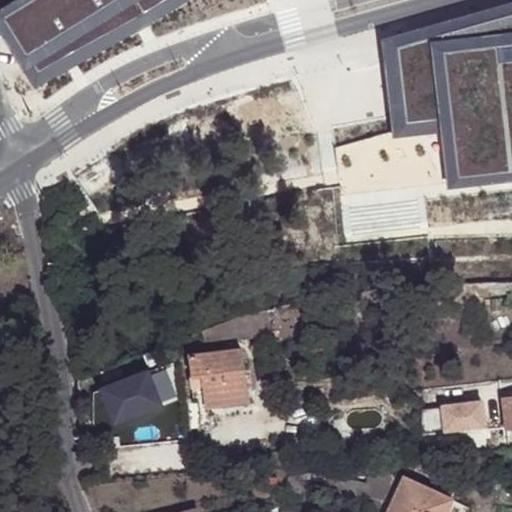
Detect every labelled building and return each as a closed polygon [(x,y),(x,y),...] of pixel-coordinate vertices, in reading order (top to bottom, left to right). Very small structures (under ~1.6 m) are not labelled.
[(23,0),(0,14),(0,47),(29,94),(157,30),(205,0),(23,0)] [(418,124),(511,111),(511,18),(408,50),(418,124)] [(451,240),(511,235),(511,171),(422,178),(424,203),(448,201),(451,240)] [(69,181),(51,192),(58,204),(77,193),(69,181)] [(329,199),(332,260),(412,256),(409,195),(329,199)] [(204,376),(207,397),(209,405),(254,399),(248,347),(191,354),(195,377),(204,376)] [(152,369),(103,386),(115,421),(164,403),(152,369)] [(197,398),(207,397),(204,376),(195,377),(197,398)] [(503,429),(511,428),(511,397),(500,398),(503,429)] [(388,511),(449,511),(456,499),(409,475),(407,475),(388,511)]
